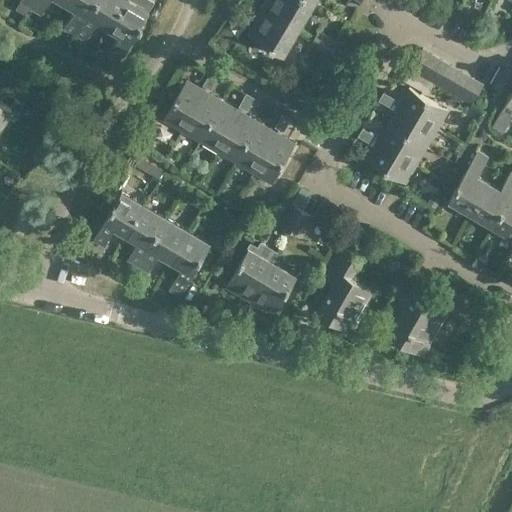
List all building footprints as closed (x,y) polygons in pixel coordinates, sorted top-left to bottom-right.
[(32,0),(18,0),(17,2),(28,8),(32,0)] [(32,0),(28,8),(39,15),(47,0),(56,0),(61,3),(62,0),(32,0)] [(72,34),(92,0),(62,0),(61,3),(73,10),(62,28),(72,34)] [(94,22),(105,28),(121,0),(92,0),(72,34),(83,40),(94,22)] [(117,60),(145,12),(124,0),(121,0),(105,28),(117,35),(106,54),(117,60)] [(311,0),(268,0),(264,8),(298,28),(313,1),(311,0)] [(28,8),(17,2),(13,9),(24,15),(28,8)] [(148,15),(156,20),(160,12),(159,11),(153,7),(148,15)] [(298,28),(264,8),(248,35),(281,55),(298,28)] [(328,35),(318,29),(310,43),(320,49),(328,35)] [(328,35),(320,49),(330,55),(337,41),(328,35)] [(411,70),(420,75),(433,54),(424,49),(411,70)] [(433,54),(420,75),(431,82),(443,60),(433,54)] [(453,66),(443,60),(431,82),(441,88),(453,66)] [(463,72),(453,66),(441,88),(450,93),(463,72)] [(210,72),(206,78),(214,83),(218,76),(210,72)] [(473,78),(463,72),(450,93),(460,99),(473,78)] [(206,78),(202,85),(210,89),(214,83),(206,78)] [(484,85),(473,78),(460,99),(471,106),(484,85)] [(203,92),(185,81),(163,119),(181,130),(203,92)] [(409,87),(398,106),(436,128),(447,109),(409,87)] [(383,91),(381,95),(394,103),(396,99),(383,91)] [(221,102),(203,92),(181,130),(199,140),(221,102)] [(511,92),(500,112),(511,119),(511,117),(511,92)] [(245,93),(242,99),(250,104),(254,98),(245,93)] [(381,95),(378,99),(391,107),(394,103),(381,95)] [(242,99),(238,106),(246,110),(250,104),(242,99)] [(217,151),(239,113),(221,102),(199,140),(217,151)] [(436,128),(398,106),(387,123),(425,146),(436,128)] [(257,123),(239,113),(217,151),(235,161),(257,123)] [(281,114),(277,120),(286,125),(289,118),(281,114)] [(510,121),(499,115),(493,126),(504,132),(510,121)] [(277,120),(273,127),(282,131),(286,125),(277,120)] [(253,172),(275,134),(257,123),(235,161),(253,172)] [(387,123),(377,141),(414,164),(425,146),(387,123)] [(373,139),(375,135),(362,127),(360,131),(373,139)] [(373,139),(360,131),(358,135),(370,143),(373,139)] [(293,145),(275,134),(253,172),(271,182),(293,145)] [(451,146),(459,151),(463,143),(456,139),(451,146)] [(414,164),(377,141),(366,160),(403,182),(414,164)] [(471,212),(490,181),(478,174),(489,156),(478,149),(449,199),(471,212)] [(136,164),(145,169),(149,162),(140,157),(136,164)] [(511,168),(501,187),(490,181),(471,212),(493,225),(511,192),(511,168)] [(442,169),(438,176),(449,183),(454,176),(442,169)] [(511,192),(493,225),(511,235),(511,192)] [(113,229),(125,236),(142,206),(119,193),(91,242),(103,248),(113,229)] [(432,193),(427,202),(436,207),(441,199),(432,193)] [(292,202),(280,224),(291,230),(303,209),(292,202)] [(136,267),(164,219),(142,206),(125,236),(136,242),(126,261),(136,267)] [(314,215),(303,209),(291,230),(302,237),(314,215)] [(186,231),(164,219),(136,267),(147,273),(158,255),(169,261),(186,231)] [(181,293),(209,244),(186,231),(169,261),(181,268),(170,287),(181,293)] [(226,287),(250,301),(272,263),(280,248),(264,239),(257,249),(250,245),(226,287)] [(361,258),(353,254),(341,247),(323,279),(333,284),(319,309),(316,314),(350,333),(367,305),(364,303),(371,290),(350,278),(361,258)] [(288,272),(272,263),(250,301),(274,315),(298,273),(290,269),(288,272)] [(395,302),(405,308),(388,337),(422,356),(430,344),(427,342),(443,313),(422,300),(433,281),(414,270),(395,302)] [(463,302),(475,309),(481,298),(470,291),(463,302)]
